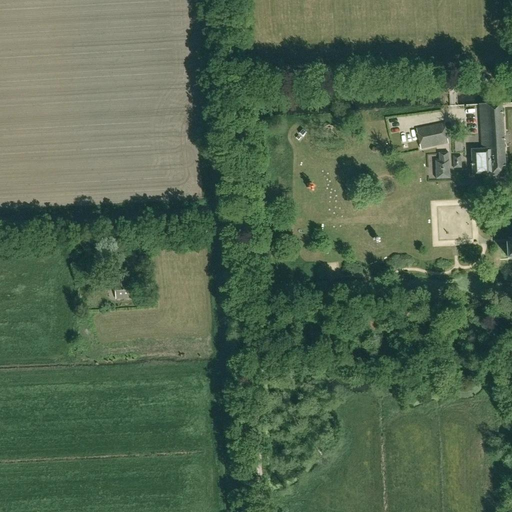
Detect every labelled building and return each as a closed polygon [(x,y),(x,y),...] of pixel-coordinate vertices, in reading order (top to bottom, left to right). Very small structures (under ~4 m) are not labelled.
[(470,152),(472,180),(505,178),(501,105),(478,106),(481,152),(470,152)] [(443,125),(416,131),(420,151),(448,145),(443,125)] [(434,163),(435,181),(449,180),(448,162),(448,155),(438,155),(438,163),(434,163)] [(453,169),(461,169),(460,157),(452,157),(453,169)] [(116,300),(135,299),(134,283),(126,283),(126,276),(117,276),(117,283),(115,283),(116,300)]
